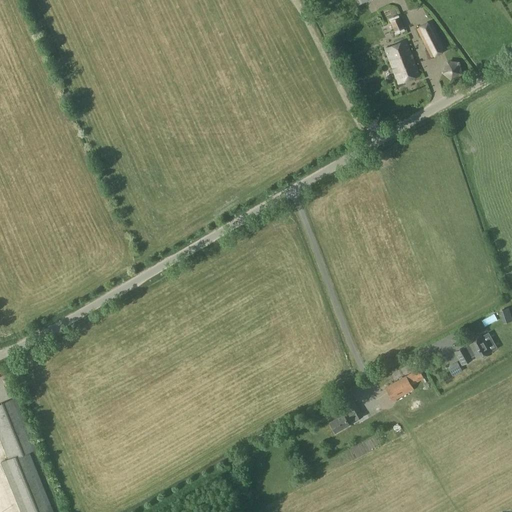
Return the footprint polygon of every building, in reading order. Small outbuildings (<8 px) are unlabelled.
[(395,31),(403,27),(398,17),(390,20),(395,31)] [(433,56),(445,50),(431,22),(418,28),(433,56)] [(399,83),(419,75),(406,41),(386,49),(399,83)] [(446,60),(441,72),(451,81),(462,74),(459,61),(446,60)] [(511,320),(511,319),(508,307),(499,310),(503,323),(511,320)] [(488,331),(480,335),(489,351),(497,347),(488,331)] [(487,354),(490,352),(489,351),(480,335),(468,342),(470,345),(465,348),(464,347),(455,352),(462,364),(471,359),(470,357),(475,354),(478,359),(481,358),(482,359),(484,359),(486,358),(487,356),(487,354)] [(452,374),(460,368),(456,363),(448,369),(452,374)] [(423,378),(424,378),(418,369),(385,387),(392,401),(413,389),(411,386),(424,378),(423,378)] [(354,402),(347,406),(350,410),(329,422),(335,432),(349,425),(347,421),(354,417),(355,420),(362,416),(354,402)] [(0,469),(0,506),(14,500),(0,469)]
